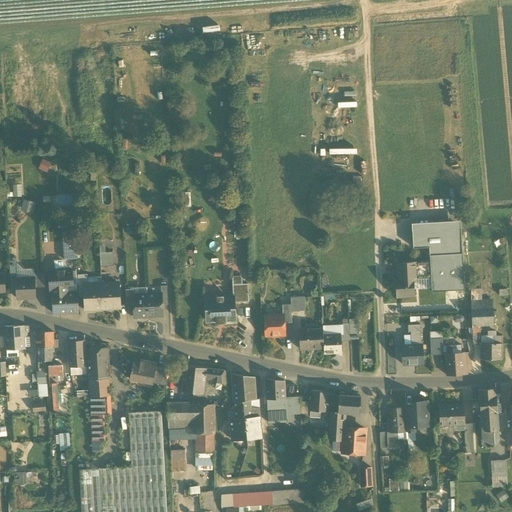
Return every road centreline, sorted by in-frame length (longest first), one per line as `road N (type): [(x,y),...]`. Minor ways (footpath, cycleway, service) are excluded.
road 1 (secondary): [(0,315),(323,378),(379,384),(511,376)]
road 2 (track): [(363,0),(379,384)]
road 3 (unknown): [(218,511),(223,357)]
road 4 (track): [(379,511),(379,384)]
